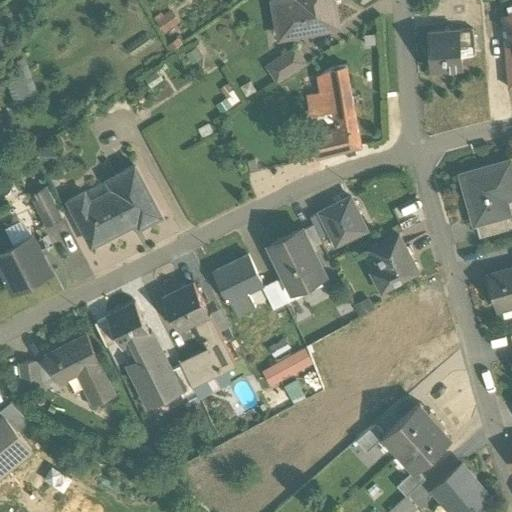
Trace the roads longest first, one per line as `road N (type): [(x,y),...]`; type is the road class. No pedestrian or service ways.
road 1 (residential): [(0,339),(318,179),(412,153)]
road 2 (residential): [(412,153),(511,476)]
road 3 (residential): [(399,0),(412,153)]
